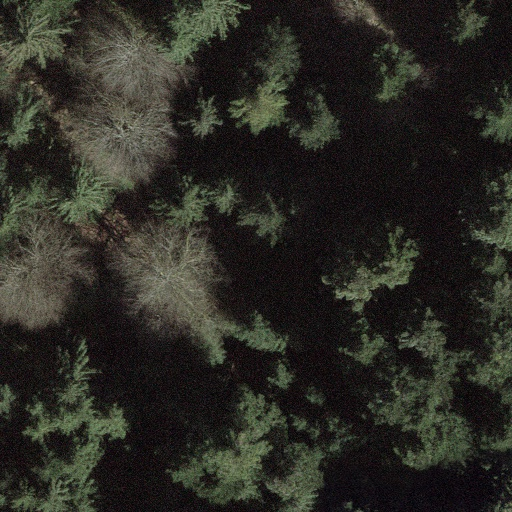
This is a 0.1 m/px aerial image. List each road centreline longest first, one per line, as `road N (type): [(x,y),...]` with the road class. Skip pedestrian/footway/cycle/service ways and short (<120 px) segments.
road 1 (track): [(0,427),(175,295),(392,156),(511,120)]
road 2 (track): [(0,411),(112,200),(252,0)]
